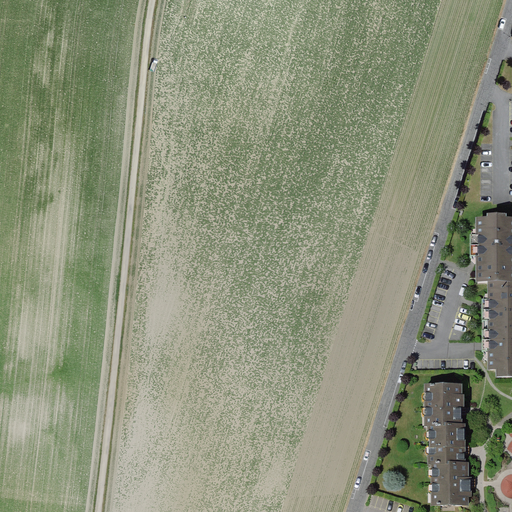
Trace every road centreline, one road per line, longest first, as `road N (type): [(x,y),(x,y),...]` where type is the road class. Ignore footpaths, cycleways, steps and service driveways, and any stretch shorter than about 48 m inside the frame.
road 1 (residential): [(355,511),(511,8)]
road 2 (track): [(155,0),(98,511)]
